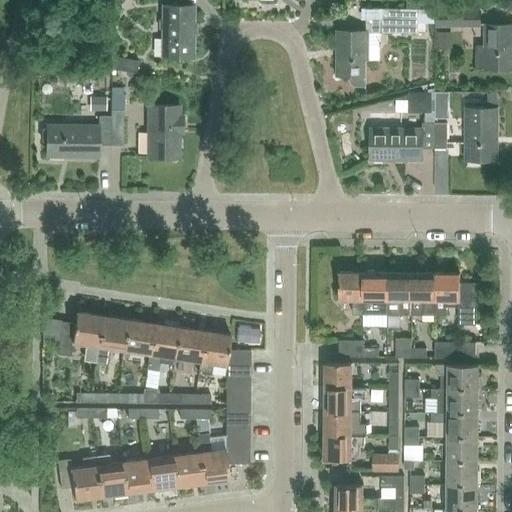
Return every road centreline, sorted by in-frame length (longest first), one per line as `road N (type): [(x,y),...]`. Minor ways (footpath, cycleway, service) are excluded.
road 1 (residential): [(203,216),(231,31),(260,30),(280,31),(294,43),(331,217)]
road 2 (residential): [(282,506),(286,216)]
road 3 (unclassified): [(203,216),(0,214)]
road 4 (unclassified): [(511,220),(331,217)]
